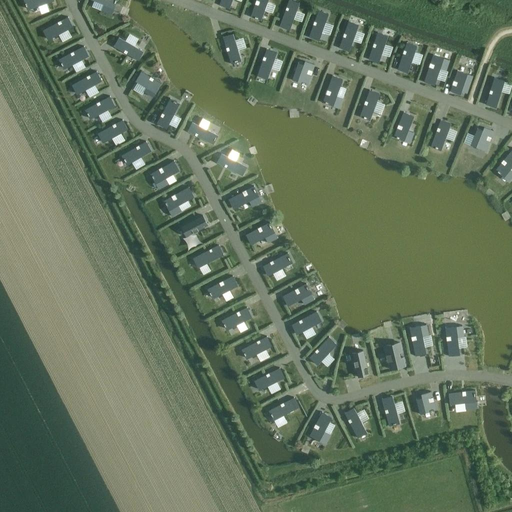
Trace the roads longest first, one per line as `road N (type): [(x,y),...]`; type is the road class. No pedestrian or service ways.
road 1 (residential): [(72,0),(134,118),(194,162),(309,382),(325,398),(423,376),(511,380)]
road 2 (residential): [(511,125),(173,0)]
